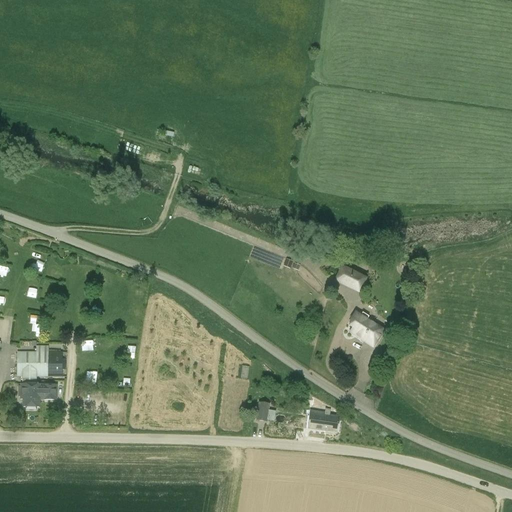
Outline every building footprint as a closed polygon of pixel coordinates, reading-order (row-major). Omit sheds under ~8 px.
[(286,261),(283,267),(290,269),(292,263),(286,261)] [(342,268),(339,274),(344,277),(341,283),(359,292),(365,279),(342,268)] [(91,280),(92,271),(82,271),(82,280),(91,280)] [(98,284),(107,285),(108,275),(100,274),(98,284)] [(125,308),(124,316),(137,317),(138,310),(125,308)] [(369,317),(362,313),(360,316),(356,313),(349,325),(354,329),(353,331),(354,335),(363,340),(364,338),(374,345),(383,330),(367,320),(369,317)] [(120,350),(130,352),(131,343),(122,341),(120,350)] [(48,353),(48,347),(36,347),(35,353),(17,352),(17,378),(22,378),(22,386),(21,386),(20,388),(18,388),(18,399),(20,399),(20,401),(23,401),(23,409),(26,409),(26,411),(36,411),(36,409),(39,409),(39,401),(56,401),(56,386),(36,386),(36,378),(61,378),(61,353),(48,353)] [(249,368),(243,367),(241,379),(247,380),(249,368)] [(266,423),(269,405),(259,403),(256,421),(266,423)] [(329,417),(329,411),(325,410),(325,414),(310,412),(307,430),(337,434),(339,418),(329,417)]
